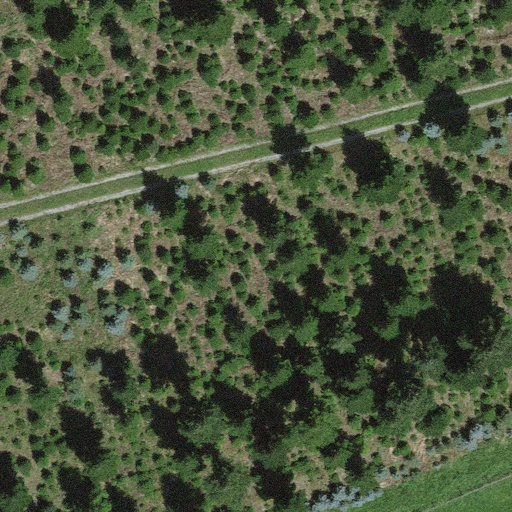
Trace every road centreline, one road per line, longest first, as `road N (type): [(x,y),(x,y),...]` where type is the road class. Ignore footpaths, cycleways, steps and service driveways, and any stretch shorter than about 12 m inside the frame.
road 1 (track): [(0,237),(511,108)]
road 2 (track): [(398,511),(511,457)]
